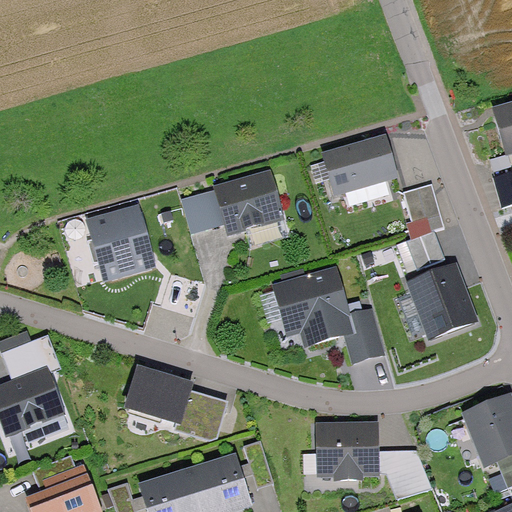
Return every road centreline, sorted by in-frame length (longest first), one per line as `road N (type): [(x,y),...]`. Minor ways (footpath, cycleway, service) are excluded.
road 1 (residential): [(0,307),(338,402),(447,389),(511,360)]
road 2 (residential): [(393,0),(511,323)]
